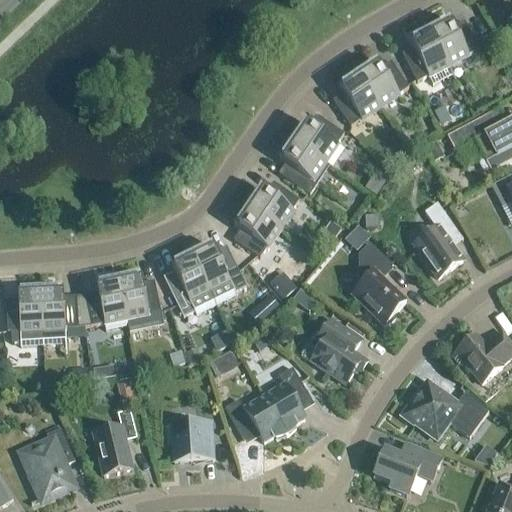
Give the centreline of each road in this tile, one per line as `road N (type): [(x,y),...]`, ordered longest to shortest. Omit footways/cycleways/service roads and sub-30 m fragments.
road 1 (residential): [(409,0),(331,49),(273,111),(197,215),(122,249),(0,263)]
road 2 (residential): [(329,511),(379,385),(456,313),(511,283)]
road 3 (residential): [(329,511),(242,495),(120,511)]
